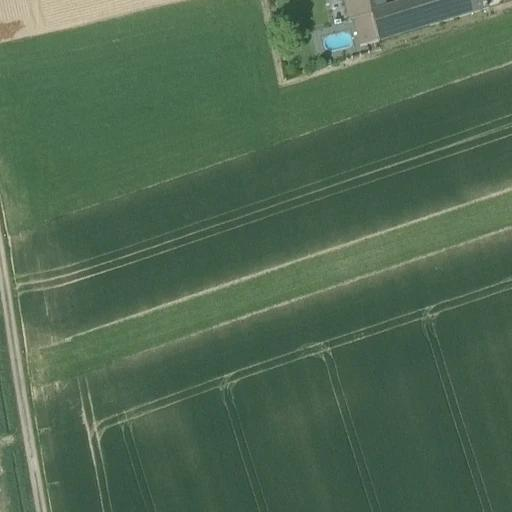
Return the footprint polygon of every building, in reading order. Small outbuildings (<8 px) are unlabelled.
[(343,0),(349,22),(357,21),(370,18),(370,15),(366,0),(343,0)] [(421,0),(400,7),(408,34),(485,10),(482,0),(478,0),(466,4),(465,0),(421,0)] [(376,44),(408,34),(400,7),(370,15),(370,18),(376,44)] [(357,21),(360,34),(364,47),(376,44),(370,18),(357,21)] [(354,50),(364,47),(360,34),(350,37),(354,50)]
